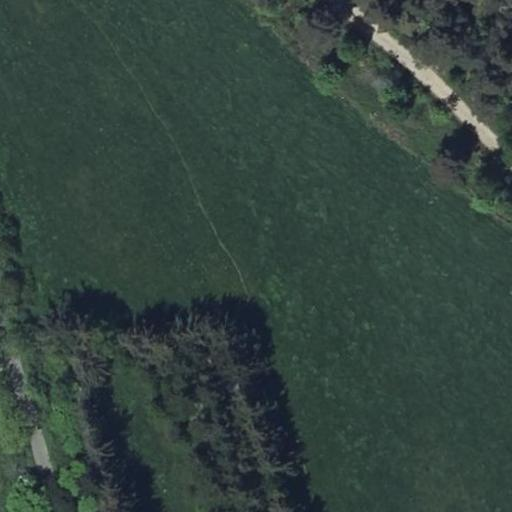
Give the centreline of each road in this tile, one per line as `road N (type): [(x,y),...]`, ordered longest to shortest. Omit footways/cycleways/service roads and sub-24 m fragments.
road 1 (track): [(305,0),(359,44),(511,137)]
road 2 (unclassified): [(0,324),(63,511)]
